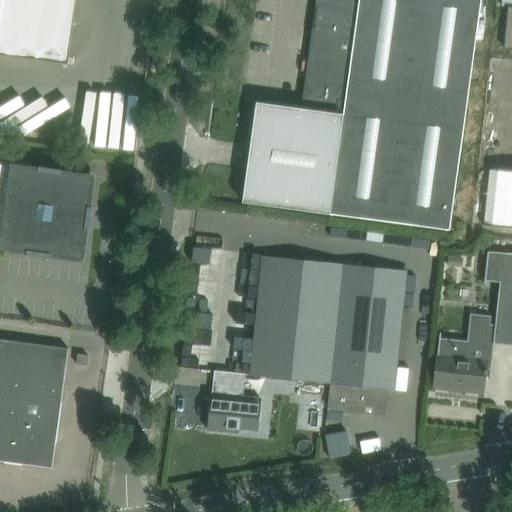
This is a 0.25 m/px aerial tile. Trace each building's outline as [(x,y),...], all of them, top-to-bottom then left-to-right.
[(0,0),(0,54),(67,64),(75,0),(0,0)] [(314,0),(302,93),(300,109),(255,103),(242,202),(449,231),(480,0),(314,0)] [(511,48),(511,8),(507,8),(503,48),(511,48)] [(91,177),(0,164),(0,247),(80,258),(91,177)] [(511,169),(494,168),(488,224),(511,226),(511,169)] [(511,341),(511,253),(485,251),(483,274),(499,276),(494,329),(493,340),(511,341)] [(386,390),(393,390),(405,271),(262,257),(250,375),(267,376),(329,382),(327,409),(383,415),(386,390)] [(485,369),(490,369),(493,340),(494,329),(489,329),(489,324),(475,323),(473,347),(438,344),(437,355),(436,369),(434,387),(474,391),(483,392),(485,369)] [(0,460),(52,468),(65,369),(68,348),(0,338),(0,460)] [(76,363),(86,365),(88,355),(77,353),(76,363)] [(264,414),(258,414),(260,397),(265,398),(267,376),(250,375),(214,371),(213,385),(214,385),(212,400),(211,400),(208,430),(227,432),(227,428),(257,431),(257,428),(263,428),(264,414)]
